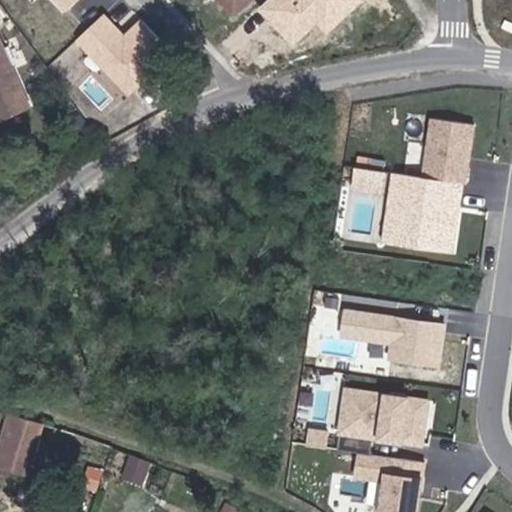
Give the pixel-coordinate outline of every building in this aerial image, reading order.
[(267,0),(291,26),(316,3),(327,14),(342,0),(267,0)] [(104,2),(79,26),(127,76),(152,52),(171,34),(141,3),(122,20),(104,2)] [(444,109),(436,169),(476,174),(479,175),(487,115),(444,109)] [(395,185),(398,164),(369,160),(366,181),(395,185)] [(467,244),(476,174),(436,169),(407,165),(397,235),(467,244)] [(406,337),(404,352),(452,359),(458,315),(359,302),(355,330),(406,337)] [(372,443),(385,445),(387,431),(438,438),(444,390),(360,379),(352,441),(372,443)] [(25,409),(0,404),(0,457),(13,460),(25,409)] [(324,422),(322,437),(342,439),(344,425),(324,422)] [(409,511),(431,511),(440,452),(385,445),(372,443),(368,469),(398,473),(393,510),(409,511)]
